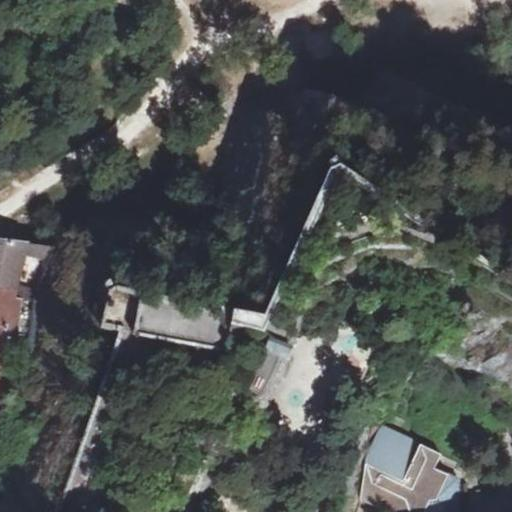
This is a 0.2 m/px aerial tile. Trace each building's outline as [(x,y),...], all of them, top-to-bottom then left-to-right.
[(59,0),(63,11),(82,17),(87,0),(59,0)] [(21,256),(24,244),(0,241),(0,266),(18,268),(21,256)] [(57,261),(60,249),(36,245),(24,244),(21,256),(57,261)] [(0,335),(13,338),(15,320),(8,319),(7,317),(11,298),(14,285),(18,268),(0,266),(0,335)] [(11,298),(34,304),(37,291),(14,285),(11,298)] [(0,370),(7,372),(13,338),(0,335),(0,370)] [(293,350),(272,340),(271,343),(269,346),(290,357),(291,353),(293,350)] [(459,511),(457,477),(443,465),(449,450),(428,441),(378,418),(364,465),(353,501),(349,511),(459,511)]
